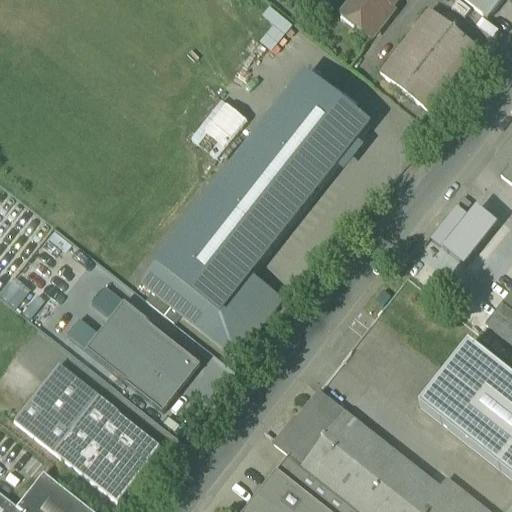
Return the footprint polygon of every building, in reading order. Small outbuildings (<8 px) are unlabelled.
[(357,30),(371,42),(392,15),(390,13),(400,0),(356,0),(349,9),(363,20),(355,29),(357,30)] [(459,0),(483,19),(488,23),(491,19),(491,18),(505,0),(459,0)] [(355,32),(357,30),(355,29),(363,20),(349,9),(341,20),(355,32)] [(273,45),(288,28),(267,10),(259,19),(271,29),(264,38),(273,45)] [(380,77),(428,115),(478,51),(430,13),(380,77)] [(251,279),(370,129),(306,78),(157,268),(220,317),(251,279)] [(216,103),(187,139),(219,164),(231,148),(226,144),(242,123),(216,103)] [(511,171),(510,170),(501,180),(511,188),(511,171)] [(444,253),(470,221),(457,211),(431,243),(444,253)] [(470,221),(444,253),(464,269),(497,227),(477,212),(470,221)] [(282,304),(251,279),(220,317),(157,268),(142,286),(153,295),(181,317),(237,361),(282,304)] [(97,301),(115,316),(122,307),(104,293),(97,301)] [(174,327),(181,317),(153,295),(146,305),(174,327)] [(511,295),(486,328),(511,348),(511,295)] [(85,354),(116,378),(153,331),(122,307),(115,316),(92,345),(85,354)] [(67,340),(85,354),(92,345),(74,331),(67,340)] [(116,378),(132,391),(169,344),(153,331),(116,378)] [(200,369),(169,344),(132,391),(163,416),(200,369)] [(511,380),(470,347),(421,409),(511,481),(511,380)] [(13,425),(52,456),(96,400),(57,369),(13,425)] [(289,460),(302,470),(345,416),(319,395),(292,429),(290,428),(274,448),(289,460)] [(160,451),(96,400),(52,456),(116,507),(160,451)] [(440,491),(345,416),(302,470),(355,511),(485,511),(447,482),(440,491)] [(289,460),(247,511),(355,511),(302,470),(289,460)] [(83,511),(41,479),(15,511),(0,500),(0,511),(83,511)]
